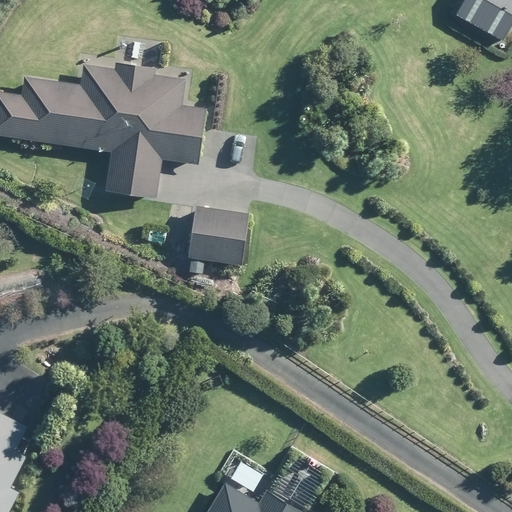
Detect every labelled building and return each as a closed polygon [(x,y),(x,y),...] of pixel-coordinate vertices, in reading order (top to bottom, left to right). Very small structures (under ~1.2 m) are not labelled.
[(511,25),(511,0),(462,0),(454,17),(503,43),(511,25)] [(107,189),(154,197),(159,197),(165,157),(200,162),(205,128),(208,107),(183,104),(187,79),(156,75),(157,67),(118,61),(117,69),(86,64),(83,84),(26,76),(24,96),(0,92),(0,133),(113,150),(108,185),(107,189)] [(241,263),(248,212),(198,205),(191,256),(193,256),(192,267),(192,270),(198,271),(204,271),(205,258),(241,263)] [(33,424),(25,421),(0,407),(0,511),(12,511),(24,490),(15,486),(33,453),(21,446),(33,424)] [(259,505),(224,485),(207,511),(298,511),(266,493),(259,505)]
